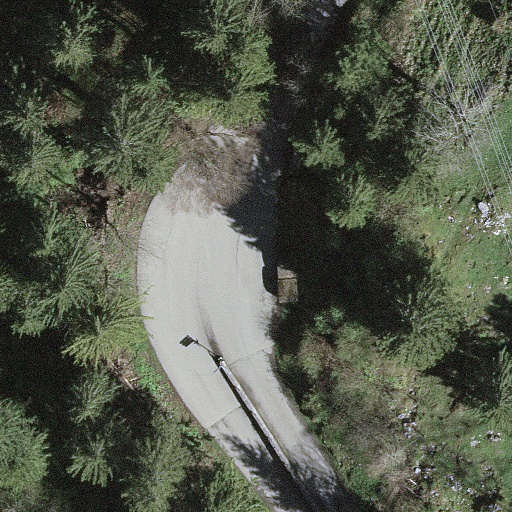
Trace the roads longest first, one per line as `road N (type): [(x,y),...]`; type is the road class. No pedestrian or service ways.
road 1 (unclassified): [(234,251),(185,322),(180,360),(279,511)]
road 2 (tertiary): [(234,251),(246,338),(269,393),(348,511)]
road 3 (tertiary): [(321,0),(242,187),(234,251)]
